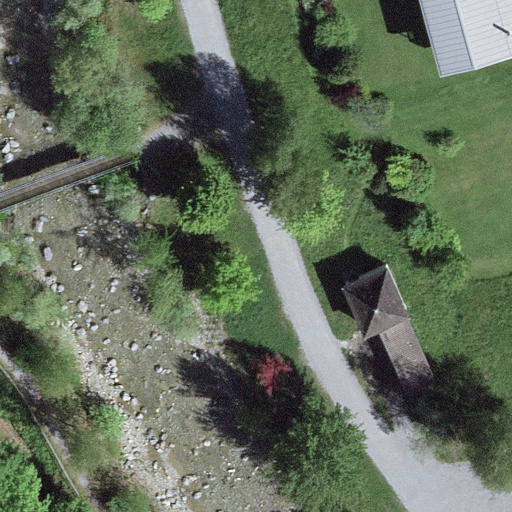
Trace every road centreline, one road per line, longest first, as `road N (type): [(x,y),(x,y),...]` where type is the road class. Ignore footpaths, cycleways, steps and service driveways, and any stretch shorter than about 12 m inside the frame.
road 1 (track): [(0,204),(233,115)]
road 2 (track): [(95,511),(0,366)]
